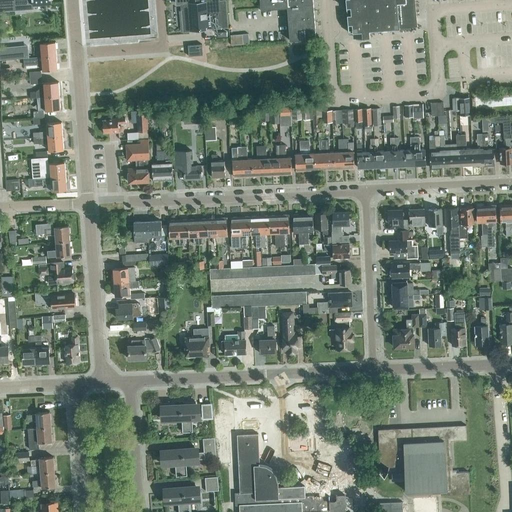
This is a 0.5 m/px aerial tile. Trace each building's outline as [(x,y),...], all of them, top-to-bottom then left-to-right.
[(0,0),(0,10),(34,8),(33,4),(35,4),(35,5),(41,5),(41,3),(51,3),(51,0),(0,0)] [(176,0),(177,4),(186,3),(188,31),(209,29),(227,28),(225,0),(176,0)] [(259,0),(261,9),(287,7),(290,40),(316,38),(313,0),(259,0)] [(369,31),(400,28),(403,28),(417,26),(414,0),(345,0),(349,32),(356,32),(356,38),(370,37),(369,31)] [(242,34),(230,35),(231,45),(243,44),(242,34)] [(56,41),(41,43),(42,56),(57,55),(56,41)] [(189,56),(200,55),(201,55),(203,55),(202,44),(201,44),(200,44),(188,45),(189,56)] [(0,47),(0,58),(0,59),(28,57),(27,45),(0,47)] [(34,57),(27,57),(27,58),(24,58),(24,65),(39,64),(42,63),(43,70),(58,69),(57,55),(42,56),(42,57),(34,57)] [(59,81),(44,83),(42,83),(42,77),(30,78),(31,84),(40,83),(40,89),(36,91),(30,92),(30,98),(37,97),(45,96),(60,95),(59,81)] [(61,109),(60,95),(45,96),(46,110),(61,109)] [(471,109),(470,96),(461,96),(461,110),(471,109)] [(483,107),(482,97),(475,97),(476,108),(483,107)] [(423,117),(423,103),(413,104),(413,105),(413,117),(423,117)] [(405,117),(413,117),(413,105),(405,105),(405,117)] [(372,125),(371,107),(363,108),(364,125),(372,125)] [(381,124),(380,107),(373,108),(374,125),(381,124)] [(291,117),(291,108),(279,109),(280,118),(291,117)] [(354,122),(353,108),(342,109),(343,123),(354,122)] [(363,121),(362,108),(354,109),(354,121),(363,121)] [(279,118),(279,109),(270,110),(270,118),(279,118)] [(343,123),(342,109),(332,110),(333,124),(343,123)] [(303,119),(303,110),(292,110),(292,120),(303,119)] [(332,122),(332,110),(322,111),(323,123),(332,122)] [(269,120),(269,111),(261,111),(261,121),(269,120)] [(138,132),(148,131),(147,113),(137,114),(138,132)] [(118,123),(126,123),(125,117),(111,118),(111,120),(103,120),(103,126),(102,127),(103,130),(104,131),(104,133),(119,131),(118,123)] [(47,123),(47,131),(33,132),(34,138),(63,136),(62,122),(47,123)] [(205,127),(205,123),(197,124),(197,134),(205,133),(205,127)] [(216,140),(216,126),(205,127),(205,133),(205,140),(216,140)] [(325,169),(324,139),(323,139),(323,132),(319,132),(320,152),(315,152),(315,169),(317,169),(318,170),(321,170),(322,169),(325,169)] [(484,165),(482,133),(477,133),(478,144),(479,149),(472,149),(473,164),(474,164),(475,165),(479,165),(479,164),(483,164),(483,165),(484,165)] [(487,149),(487,144),(488,144),(488,133),(482,133),(484,165),(488,165),(493,165),(494,164),(494,148),(487,149)] [(462,164),(461,134),(456,134),(456,145),(457,145),(457,150),(451,150),(452,165),(453,165),(454,166),(457,166),(458,165),(462,164)] [(473,164),(472,149),(466,150),(465,145),(466,145),(466,134),(461,134),(462,164),(466,164),(467,165),(471,165),(471,164),(473,164)] [(441,166),(440,135),(434,135),(435,146),(436,151),(429,151),(430,167),(432,167),(432,168),(437,168),(437,167),(441,167),(441,166)] [(452,165),(451,150),(444,151),(444,146),(445,146),(445,135),(440,135),(441,166),(445,165),(446,166),(449,166),(450,165),(452,165)] [(64,149),(63,136),(34,138),(34,144),(48,143),(49,151),(64,149)] [(416,164),(414,136),(410,137),(411,143),(412,145),(413,149),(405,150),(406,166),(410,166),(411,165),(416,164)] [(426,164),(425,149),(420,149),(419,136),(414,136),(416,164),(419,164),(420,165),(424,165),(425,164),(426,164)] [(396,165),(394,137),(390,138),(391,144),(393,145),(393,150),(385,150),(386,167),(390,167),(391,166),(396,165)] [(406,166),(405,150),(397,150),(397,145),(399,143),(398,137),(394,137),(396,165),(400,165),(401,166),(406,166)] [(502,163),(503,164),(507,164),(508,163),(511,163),(511,153),(511,137),(506,137),(506,148),(500,148),(501,164),(502,163)] [(355,167),(354,151),(353,141),(348,142),(348,138),(343,139),(345,168),(348,168),(349,169),(352,168),(353,168),(355,167)] [(376,166),(374,138),(370,138),(371,145),(372,146),(373,151),(365,151),(366,168),(371,168),(371,167),(376,166)] [(386,167),(385,150),(377,151),(377,146),(379,144),(378,138),(374,138),(376,166),(380,166),(381,167),(386,167)] [(127,160),(136,160),(137,169),(128,169),(129,182),(149,181),(148,168),(150,168),(149,139),(140,140),(141,143),(126,144),(127,160)] [(335,168),(334,152),(329,152),(329,139),(324,139),(325,169),(329,169),(330,169),(333,169),(334,168),(335,168)] [(345,168),(343,139),(338,139),(339,151),(334,152),(335,168),(336,168),(337,169),(340,169),(341,168),(345,168)] [(306,170),(304,140),(300,141),(300,153),(295,153),(296,170),(297,170),(298,171),(301,171),(302,170),(306,170)] [(315,169),(315,152),(310,153),(309,140),(304,140),(306,170),(309,170),(310,170),(314,170),(314,169),(315,169)] [(366,168),(365,151),(362,151),(361,143),(357,143),(358,167),(360,167),(361,168),(366,168)] [(163,180),(161,144),(156,144),(157,163),(152,163),(153,181),(163,180)] [(172,156),(166,155),(166,144),(161,144),(163,180),(173,180),(172,163),(172,156)] [(282,174),(281,144),(276,145),(276,157),(272,157),(272,174),(273,174),(274,175),(278,175),(279,174),(282,174)] [(286,144),(281,144),(282,174),(285,174),(286,174),(290,174),(291,173),(292,173),(291,156),(286,157),(286,144)] [(263,175),(261,145),(256,145),(257,158),(252,158),(253,175),(254,175),(255,176),(258,176),(259,175),(263,175)] [(272,174),(272,157),(267,158),(266,145),(261,145),(263,175),(266,174),(267,175),(270,175),(271,174),(272,174)] [(243,176),(242,146),(237,146),(238,159),(232,159),(233,176),(235,176),(236,177),(239,177),(240,176),(243,176)] [(253,175),(252,158),(247,158),(247,146),(242,146),(243,176),(247,175),(248,176),(251,176),(252,175),(253,175)] [(192,166),(191,156),(191,150),(174,151),(174,171),(184,170),(184,179),(202,178),(201,165),(192,166)] [(212,177),(225,176),(225,160),(217,161),(217,154),(212,154),(212,161),(211,161),(212,177)] [(50,163),(51,171),(36,172),(37,178),(66,176),(65,162),(50,163)] [(67,189),(66,176),(37,178),(29,179),(29,186),(34,186),(44,185),(44,184),(51,183),(52,191),(67,189)] [(7,190),(19,189),(18,179),(6,180),(7,190)] [(511,235),(510,205),(506,205),(506,204),(501,205),(500,206),(500,222),(505,221),(506,235),(511,235)] [(496,205),(490,205),(489,206),(486,206),(487,235),(487,236),(487,246),(494,246),(493,235),(492,235),(491,221),(496,221),(496,205)] [(459,224),(460,233),(460,238),(468,237),(467,224),(474,224),(474,207),(471,207),(471,206),(467,206),(467,207),(461,208),(462,224),(459,224)] [(487,235),(486,206),(483,206),(481,206),(476,206),(477,222),(482,222),(482,236),(481,236),(481,246),(487,246),(487,236),(487,235)] [(453,228),(452,228),(450,231),(451,236),(450,236),(451,253),(460,253),(459,225),(458,225),(457,209),(453,210),(453,208),(452,208),(451,207),(447,207),(446,208),(445,208),(446,226),(453,225),(453,228)] [(410,224),(416,224),(425,224),(424,208),(423,208),(423,209),(410,209),(410,224)] [(435,208),(431,208),(431,209),(428,209),(429,226),(437,226),(437,234),(443,233),(442,208),(435,209),(435,208)] [(396,228),(397,239),(408,239),(408,219),(402,219),(402,210),(388,210),(388,229),(396,228)] [(348,211),(333,212),(334,223),(332,223),(333,242),(349,242),(348,234),(341,235),(340,223),(348,223),(348,211)] [(306,215),(303,215),(304,244),(309,244),(308,231),(314,231),(313,213),(307,214),(306,215)] [(323,234),(328,234),(327,213),(315,213),(316,229),(323,228),(323,234)] [(304,244),(303,215),(299,215),(298,214),(293,214),(293,232),(299,231),(299,249),(304,249),(304,244)] [(270,233),(269,216),(268,216),(267,215),(264,216),(263,217),(260,217),(261,247),(266,247),(265,233),(270,233)] [(280,246),(279,216),(275,216),(275,215),(271,215),(270,216),(269,216),(270,233),(275,233),(276,246),(280,246)] [(282,216),(279,216),(280,246),(285,246),(285,232),(290,232),(289,215),(287,215),(286,215),(283,215),(282,216)] [(251,234),(250,217),(249,217),(248,216),(245,217),(244,217),(241,218),(242,248),(247,248),(246,234),(251,234)] [(261,247),(260,217),(256,217),(255,216),(252,216),(251,217),(250,217),(251,234),(256,234),(256,247),(261,247)] [(220,219),(217,219),(218,240),(222,240),(222,235),(228,235),(227,218),(225,218),(225,217),(221,218),(220,219)] [(242,248),(241,218),(237,218),(236,217),(233,217),(232,218),(231,218),(232,247),(237,247),(237,248),(242,248)] [(208,236),(207,219),(206,219),(205,218),(202,219),(201,219),(198,220),(199,241),(203,241),(202,236),(208,236)] [(218,240),(217,219),(213,219),(213,218),(209,218),(208,219),(207,219),(208,236),(214,236),(214,241),(218,240)] [(189,237),(188,220),(187,220),(186,219),(183,219),(182,220),(178,221),(180,242),(184,242),(183,237),(189,237)] [(199,241),(198,220),(194,220),(193,219),(190,219),(189,220),(188,220),(189,237),(194,237),(195,242),(199,241)] [(161,220),(147,221),(148,236),(161,235),(162,235),(161,220)] [(180,242),(178,221),(175,221),(174,220),(171,220),(170,221),(169,221),(169,238),(175,237),(176,242),(180,242)] [(147,221),(134,222),(135,242),(148,241),(148,236),(147,221)] [(69,225),(55,227),(55,228),(53,228),(53,223),(36,224),(36,234),(46,233),(46,235),(55,234),(56,241),(70,240),(69,233),(70,232),(70,227),(69,227),(69,225)] [(411,239),(409,240),(397,240),(389,240),(390,252),(402,251),(402,257),(418,256),(418,245),(412,246),(411,239)] [(70,248),(70,240),(56,241),(56,249),(48,249),(48,255),(57,255),(57,256),(71,255),(71,254),(72,253),(71,248),(70,248)] [(333,258),(350,257),(349,244),(333,245),(333,244),(324,244),(325,251),(333,251),(333,258)] [(148,254),(125,256),(126,262),(148,261),(148,254)] [(167,254),(149,255),(150,265),(168,265),(167,254)] [(32,257),(32,264),(47,263),(46,256),(32,257)] [(271,259),(272,259),(271,257),(262,258),(262,266),(268,266),(272,266),(271,259)] [(54,269),(54,276),(48,276),(49,284),(65,283),(65,281),(74,281),(73,274),(72,267),(64,268),(63,262),(51,263),(51,269),(54,269)] [(409,269),(420,268),(420,271),(430,270),(430,262),(409,263),(391,264),(392,270),(391,271),(391,274),(392,275),(392,277),(409,276),(409,269)] [(49,274),(48,266),(48,267),(47,263),(39,264),(39,267),(38,267),(39,275),(49,274)] [(330,265),(330,263),(315,264),(316,274),(331,273),(332,277),(340,277),(340,284),(351,283),(351,282),(350,269),(340,270),(337,270),(337,265),(330,265)] [(128,267),(113,268),(114,282),(129,281),(135,281),(134,268),(128,268),(128,267)] [(511,280),(511,268),(501,268),(501,281),(511,280)] [(442,277),(442,270),(433,270),(433,278),(442,277)] [(13,276),(2,277),(3,297),(14,296),(13,276)] [(129,281),(114,282),(115,296),(130,295),(130,294),(130,287),(139,287),(139,280),(135,281),(129,281)] [(413,282),(406,282),(392,283),(392,285),(392,290),(393,290),(393,295),(420,294),(419,290),(419,289),(413,289),(413,282)] [(48,291),(39,292),(35,292),(36,302),(51,301),(52,308),(76,307),(75,294),(51,295),(51,296),(48,296),(48,291)] [(330,307),(352,306),(352,292),(329,293),(329,301),(317,302),(318,307),(318,313),(330,313),(330,307)] [(420,299),(420,294),(393,295),(393,300),(392,301),(392,305),(393,305),(394,307),(414,306),(413,299),(420,299)] [(436,307),(444,307),(443,294),(435,295),(436,307)] [(148,305),(156,304),(156,297),(147,297),(148,305)] [(17,327),(15,301),(8,301),(10,328),(17,327)] [(119,308),(116,308),(117,318),(141,316),(138,302),(119,304),(119,308)] [(303,304),(303,314),(318,313),(318,307),(309,307),(309,303),(306,303),(303,304)] [(254,306),(248,306),(243,306),(244,329),(253,328),(252,318),(259,318),(258,306),(254,306)] [(222,307),(217,307),(214,307),(214,311),(214,316),(219,316),(222,312),(222,307)] [(465,345),(465,328),(464,311),(455,312),(456,328),(452,328),(452,345),(465,345)] [(511,322),(511,321),(511,320),(511,311),(509,312),(506,312),(507,324),(500,324),(501,343),(511,342),(511,322)] [(297,348),(300,348),(300,336),(297,336),(297,335),(293,335),(292,312),(283,313),(284,336),(283,336),(284,350),(287,350),(287,353),(297,352),(297,348)] [(352,340),(354,340),(353,333),(352,333),(351,327),(350,327),(350,320),(351,320),(351,312),(335,313),(335,321),(340,321),(341,328),(336,328),(336,329),(335,329),(335,335),(337,335),(337,349),(339,349),(340,350),(345,350),(345,349),(352,348),(352,340)] [(413,327),(419,326),(418,314),(412,314),(412,319),(406,319),(406,329),(394,330),(394,335),(394,347),(406,346),(406,347),(412,347),(412,346),(414,346),(413,327)] [(53,328),(52,316),(42,316),(43,328),(53,328)] [(476,344),(488,343),(488,325),(486,325),(486,318),(481,318),(481,326),(475,326),(476,344)] [(146,322),(133,322),(134,330),(146,330),(146,322)] [(441,335),(445,335),(445,322),(436,322),(436,327),(428,328),(429,345),(431,345),(431,346),(435,346),(435,345),(441,345),(441,335)] [(268,352),(276,352),(276,339),(275,339),(274,327),(267,328),(268,339),(260,340),(260,352),(262,352),(262,354),(268,353),(268,352)] [(206,345),(209,345),(209,328),(194,329),(194,335),(195,335),(195,337),(186,337),(186,357),(195,356),(195,354),(207,354),(206,345)] [(246,353),(246,339),(245,339),(245,331),(238,331),(238,334),(226,335),(226,340),(222,340),(222,348),(225,348),(225,354),(227,354),(227,355),(232,355),(232,354),(246,353)] [(49,347),(41,348),(41,341),(42,341),(42,335),(35,335),(35,341),(36,348),(36,365),(41,365),(43,364),(49,363),(49,362),(50,362),(49,347)] [(1,336),(0,336),(0,361),(9,361),(8,346),(2,346),(1,336)] [(78,344),(79,344),(78,336),(72,337),(73,344),(65,345),(67,363),(79,362),(78,344)] [(152,352),(160,349),(156,337),(148,340),(140,340),(131,340),(131,341),(132,345),(128,345),(129,359),(131,359),(131,360),(136,359),(136,358),(146,358),(146,351),(152,351),(152,352)] [(36,365),(36,348),(22,349),(23,363),(24,363),(24,364),(30,364),(32,366),(36,365)] [(199,403),(161,405),(162,420),(182,419),(182,432),(193,432),(192,418),(200,418),(199,403)] [(37,420),(37,427),(51,426),(50,418),(51,418),(51,413),(50,413),(50,411),(36,412),(36,414),(27,415),(28,421),(37,420)] [(213,419),(213,411),(202,411),(202,419),(213,419)] [(5,430),(12,429),(11,415),(3,415),(5,430)] [(451,440),(467,439),(466,425),(378,429),(380,467),(385,474),(389,467),(405,466),(407,492),(446,490),(446,495),(470,494),(468,471),(456,472),(456,471),(453,471),(451,440)] [(52,434),(51,426),(37,427),(38,435),(29,436),(29,442),(38,441),(38,442),(52,441),(52,439),(53,439),(53,434),(52,434)] [(216,458),(215,437),(203,438),(204,452),(198,452),(198,447),(161,450),(162,464),(175,463),(176,476),(187,475),(186,462),(199,462),(199,459),(204,459),(216,458)] [(30,460),(29,451),(16,452),(17,461),(30,460)] [(329,511),(337,511),(335,452),(281,453),(254,454),(255,511),(329,511)] [(40,465),(41,472),(55,471),(54,464),(55,463),(55,458),(54,458),(53,456),(40,458),(40,459),(31,460),(31,466),(40,465)] [(55,479),(55,471),(41,472),(41,480),(33,481),(33,487),(42,486),(42,487),(56,486),(56,485),(57,484),(56,479),(55,479)] [(404,473),(392,473),(392,481),(404,481),(404,473)] [(219,490),(218,476),(205,477),(206,491),(219,490)] [(200,500),(199,485),(164,488),(165,502),(178,501),(178,511),(190,511),(189,500),(200,500)] [(23,489),(9,490),(10,498),(24,497),(23,490),(23,489)] [(437,511),(437,497),(413,499),(413,511),(437,511)] [(57,511),(57,502),(42,503),(42,511),(57,511)] [(380,504),(379,511),(404,511),(404,503),(380,504)]
